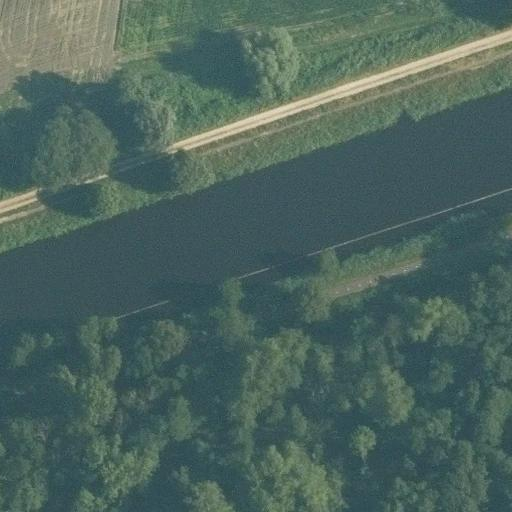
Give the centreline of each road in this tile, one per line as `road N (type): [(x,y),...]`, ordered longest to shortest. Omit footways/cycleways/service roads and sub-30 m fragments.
road 1 (track): [(511,38),(0,204)]
road 2 (track): [(511,28),(485,9),(400,22),(200,63),(98,98)]
